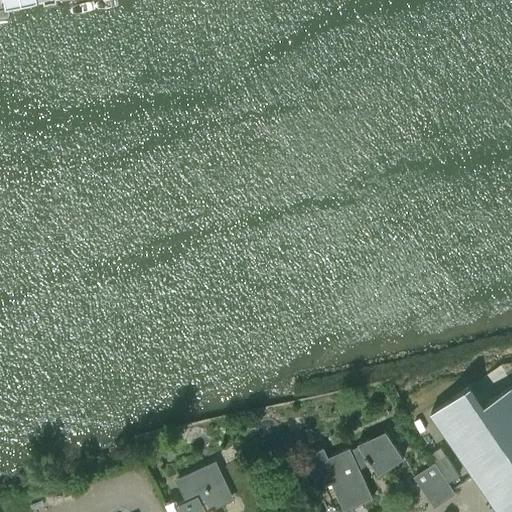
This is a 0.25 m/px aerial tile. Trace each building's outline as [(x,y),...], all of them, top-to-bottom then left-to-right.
[(511,511),(511,383),(482,404),(468,384),(429,411),(499,511),(511,511)] [(378,473),(403,456),(384,428),(356,441),(358,444),(350,448),(348,445),(326,455),(322,446),(303,455),(306,461),(304,462),(307,467),(308,467),(318,487),(330,482),(342,508),(372,494),(360,468),(370,462),(378,473)] [(440,446),(430,453),(436,461),(446,454),(440,446)] [(449,481),(459,474),(446,454),(436,461),(449,481)] [(214,460),(189,473),(178,479),(187,498),(175,504),(178,511),(206,511),(206,509),(231,497),(220,473),(214,460)] [(434,505),(454,491),(434,461),(414,474),(434,505)]
